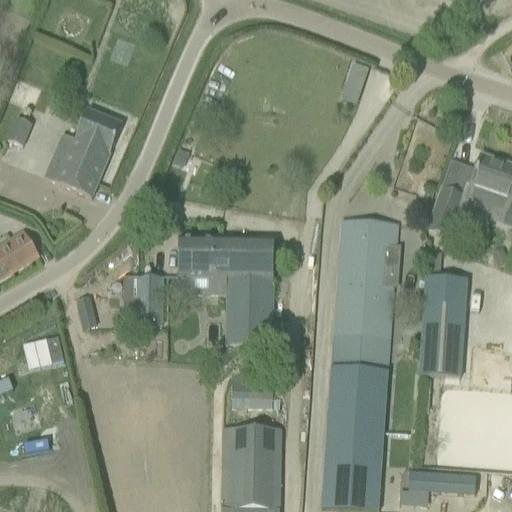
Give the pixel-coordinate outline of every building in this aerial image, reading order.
[(90,203),(122,129),(87,114),(74,144),(62,139),(43,183),(90,203)] [(25,149),(34,126),(19,120),(10,142),(25,149)] [(441,190),(426,233),(450,241),(465,201),(511,217),(511,170),(480,159),(475,175),(451,166),(443,191),(441,190)] [(395,249),(396,231),(340,227),(319,511),(377,511),(393,292),(397,292),(400,250),(395,249)] [(0,283),(37,261),(22,237),(0,250),(0,283)] [(275,350),(274,242),(178,242),(177,282),(177,294),(189,294),(189,299),(227,299),(228,350),(275,350)] [(161,330),(161,281),(137,281),(137,330),(161,330)] [(425,281),(418,379),(460,382),(466,283),(425,281)] [(231,383),(231,414),(232,414),(272,414),(272,383),(231,383)] [(0,401),(17,395),(12,384),(0,388),(0,401)] [(215,511),(274,511),(277,432),(221,431),(220,483),(208,483),(207,510),(215,510),(215,511)] [(412,477),(410,497),(476,502),(477,483),(412,477)]
